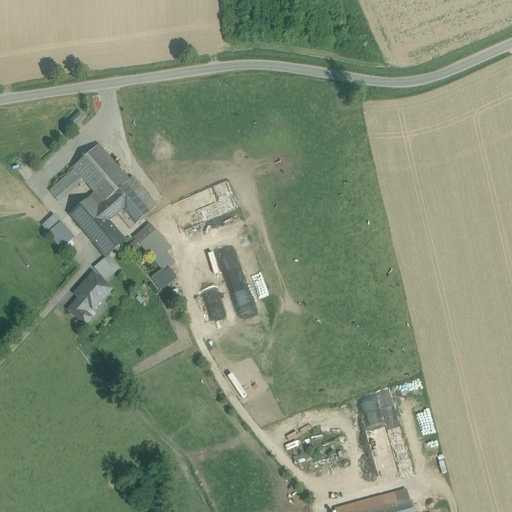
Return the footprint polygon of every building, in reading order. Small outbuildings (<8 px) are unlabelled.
[(143,131),(163,112),(159,108),(139,126),(143,131)] [(78,111),(66,123),(72,129),(84,116),(78,111)] [(128,180),(99,146),(73,168),(75,170),(83,180),(94,193),(95,193),(103,203),(115,217),(118,214),(131,229),(150,212),(125,183),(128,180)] [(83,180),(75,170),(50,192),(58,201),(83,180)] [(157,206),(132,177),(128,180),(125,183),(150,212),(157,206)] [(95,193),(70,215),(78,225),(98,208),(103,203),(95,193)] [(103,203),(98,208),(110,222),(115,217),(103,203)] [(98,208),(78,225),(96,246),(116,229),(110,222),(98,208)] [(53,214),(40,225),(59,250),(73,238),(53,214)] [(150,225),(134,239),(145,252),(161,237),(150,225)] [(116,229),(96,246),(106,258),(126,241),(116,229)] [(104,260),(94,268),(103,279),(113,271),(104,260)] [(93,275),(76,294),(80,298),(75,303),(85,312),(89,306),(93,309),(110,289),(93,275)] [(85,312),(75,303),(69,311),(85,325),(91,318),(85,312)] [(330,408),(314,413),(316,421),(333,416),(330,408)] [(295,464),(309,458),(307,452),(292,458),(295,464)] [(406,490),(341,509),(341,511),(367,511),(409,500),(406,490)] [(412,511),(409,500),(367,511),(412,511)]
